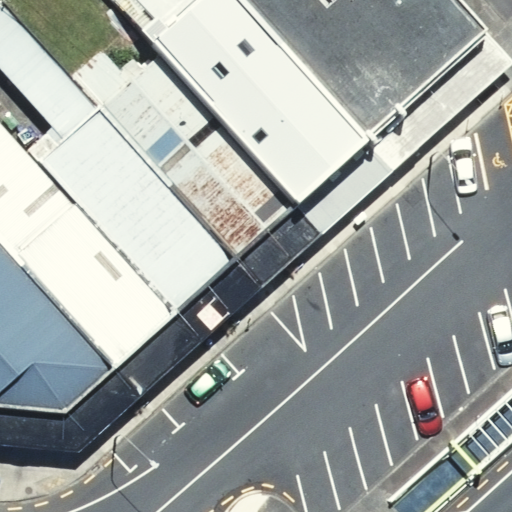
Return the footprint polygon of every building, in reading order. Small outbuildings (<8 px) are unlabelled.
[(163,57),(295,204),(367,141),(241,0),(190,0),(148,37),(163,57)] [(241,0),(367,141),(487,31),(459,0),(241,0)] [(28,161),(176,316),(232,260),(72,82),(5,7),(0,11),(0,77),(54,138),(28,161)] [(72,82),(232,260),(295,204),(163,57),(143,76),(134,66),(122,77),(102,55),(72,82)] [(0,245),(114,368),(176,316),(28,161),(0,129),(0,245)] [(0,407),(67,413),(114,368),(0,245),(0,407)]
